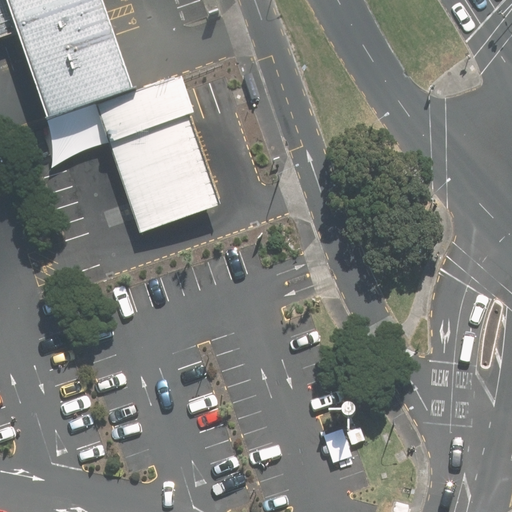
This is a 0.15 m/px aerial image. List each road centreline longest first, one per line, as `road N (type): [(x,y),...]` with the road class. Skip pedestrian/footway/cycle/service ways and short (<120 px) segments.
road 1 (primary): [(465,457),(395,370),(326,219),(251,0)]
road 2 (primary): [(496,217),(392,98),(336,0)]
road 3 (unclassified): [(465,457),(459,323),(496,217)]
